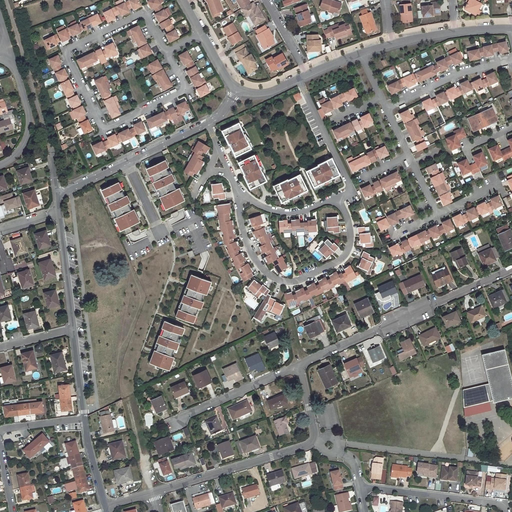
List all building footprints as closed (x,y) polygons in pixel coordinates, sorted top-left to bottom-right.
[(139,0),(131,0),(127,2),(130,9),(133,7),(134,9),(142,6),(139,0)] [(154,7),(156,10),(158,13),(156,15),(160,22),(161,21),(167,17),(168,17),(164,10),(161,3),(158,0),(150,0),(148,2),(152,9),(154,7)] [(219,0),(206,0),(210,10),(212,9),(213,14),(219,12),(223,10),(219,0)] [(332,0),(330,0),(322,0),(320,7),(328,10),(328,11),(333,13),(334,11),(339,13),(341,5),(331,1),(332,0)] [(477,10),(480,4),(477,3),(478,0),(468,0),(467,3),(464,8),(474,14),(475,13),(477,10)] [(255,6),(252,1),(250,3),(241,8),(244,13),(246,11),(248,15),(254,24),(264,18),(259,8),(257,9),(255,6)] [(351,10),(362,6),(360,1),(350,5),(351,10)] [(118,6),(115,8),(118,14),(121,13),(122,15),(130,12),(128,9),(130,9),(127,2),(125,3),(118,6)] [(432,6),(422,7),(423,17),(433,16),(433,14),(432,12),(440,11),(439,2),(431,3),(432,6)] [(306,4),(295,8),(298,16),(302,25),(310,22),(308,17),(310,16),(306,4)] [(403,22),(412,21),(411,8),(412,7),(412,5),(410,5),(410,4),(399,4),(400,13),(402,13),(403,22)] [(115,8),(104,13),(109,22),(116,18),(115,16),(118,14),(115,8)] [(360,16),(366,33),(375,30),(372,23),(374,22),(370,12),(368,13),(362,16),(360,16)] [(92,14),(89,16),(94,26),(97,25),(102,22),(98,14),(93,16),(92,14)] [(86,19),(81,22),(82,23),(85,29),(85,30),(94,26),(89,16),(85,17),(86,19)] [(166,27),(167,30),(174,27),(169,18),(168,19),(162,23),(160,23),(163,29),(166,27)] [(232,23),(224,27),(229,36),(228,37),(232,44),(241,39),(232,23)] [(73,36),(76,34),(82,32),(81,30),(79,25),(78,24),(73,26),(72,24),(69,25),(69,27),(73,34),(73,36)] [(339,24),(332,26),(328,27),(328,28),(331,36),(331,37),(335,35),(336,37),(347,33),(348,35),(352,33),(349,25),(345,27),(344,24),(339,26),(339,24)] [(139,26),(131,30),(133,35),(131,36),(133,39),(143,34),(140,28),(139,26)] [(73,34),(69,27),(66,29),(59,32),(63,41),(71,38),(69,36),(73,34)] [(174,27),(167,30),(169,33),(167,35),(171,42),(179,37),(174,27)] [(268,28),(257,35),(264,49),(275,43),(272,39),(271,36),(272,36),(273,35),(268,28)] [(61,41),(58,34),(45,40),(49,48),(58,44),(58,42),(61,41)] [(147,43),(143,34),(133,39),(134,42),(136,41),(139,46),(140,46),(146,43),(147,43)] [(318,35),(307,35),(308,41),(309,41),(309,51),(319,50),(319,44),(320,44),(320,40),(318,40),(318,35)] [(109,56),(110,57),(113,56),(112,54),(117,51),(113,43),(105,47),(106,50),(109,56)] [(505,43),(494,46),(496,53),(499,52),(500,55),(508,53),(505,43)] [(141,48),(138,50),(140,53),(142,52),(145,57),(152,52),(148,44),(147,45),(141,48)] [(243,44),(234,49),(236,53),(245,48),(243,44)] [(483,49),(485,56),(485,58),(493,56),(493,54),(496,53),(494,46),(483,48),(483,49)] [(245,48),(236,53),(240,60),(241,60),(243,59),(246,66),(245,66),(248,73),(257,68),(253,62),(255,61),(251,54),(249,55),(245,48)] [(99,58),(100,61),(109,56),(106,50),(103,52),(101,49),(96,51),(96,53),(99,58)] [(481,50),(468,53),(470,62),(480,59),(480,58),(483,57),(481,50)] [(186,63),(188,66),(194,63),(187,51),(179,55),(185,64),(186,63)] [(94,52),(86,56),(91,66),(94,65),(93,63),(98,60),(98,59),(95,53),(94,52)] [(282,53),(273,58),(271,56),(265,60),(271,70),(276,68),(277,67),(278,69),(288,63),(282,53)] [(458,54),(447,59),(450,66),(453,64),(454,66),(462,63),(458,54)] [(59,55),(50,59),(55,70),(61,67),(60,63),(62,62),(59,55)] [(86,56),(77,60),(81,68),(86,66),(87,68),(91,66),(86,56)] [(163,68),(161,65),(158,59),(150,64),(153,69),(151,70),(153,73),(156,71),(161,68),(163,68)] [(447,59),(437,64),(437,66),(440,72),(441,73),(448,69),(447,67),(450,66),(447,59)] [(194,63),(188,66),(190,69),(187,71),(190,76),(191,75),(197,72),(199,71),(194,63)] [(63,70),(61,67),(55,70),(60,80),(61,80),(67,77),(69,76),(65,68),(63,70)] [(427,67),(423,69),(428,79),(436,75),(436,74),(433,68),(433,67),(427,69),(427,67)] [(157,73),(156,74),(159,79),(156,80),(158,83),(168,77),(165,72),(164,69),(162,70),(157,73)] [(421,73),(416,75),(416,76),(419,82),(420,83),(428,79),(423,69),(420,70),(421,73)] [(205,81),(206,80),(204,77),(202,78),(199,73),(198,74),(192,77),(191,78),(196,86),(198,85),(205,81)] [(487,79),(484,81),(487,87),(498,82),(493,73),(486,77),(487,79)] [(411,76),(400,81),(404,88),(407,86),(408,89),(415,85),(415,84),(412,78),(411,76)] [(95,81),(99,89),(109,84),(108,81),(106,82),(103,77),(95,81)] [(168,77),(158,83),(160,86),(162,85),(165,90),(173,85),(168,77)] [(63,83),(61,84),(67,96),(74,93),(73,90),(74,89),(70,80),(68,80),(63,83)] [(480,80),(473,83),(475,89),(477,92),(487,87),(484,81),(481,82),(480,80)] [(205,81),(198,85),(200,88),(198,89),(202,96),(210,91),(205,81)] [(400,81),(388,87),(392,95),(401,91),(401,89),(404,88),(400,81)] [(461,87),(458,89),(462,96),(472,90),(469,85),(468,81),(460,85),(461,87)] [(109,84),(99,89),(101,92),(103,98),(104,97),(110,94),(111,94),(109,89),(111,88),(109,84)] [(353,88),(341,94),(344,101),(347,100),(348,101),(357,96),(353,88)] [(454,88),(447,92),(450,99),(451,101),(462,96),(458,89),(455,90),(454,88)] [(76,96),(74,93),(67,96),(72,107),(74,106),(80,103),(82,102),(78,95),(76,96)] [(437,99),(434,101),(437,107),(448,102),(447,100),(444,94),(443,93),(436,97),(437,99)] [(341,94),(330,99),(331,101),(334,107),(335,108),(342,105),(341,102),(344,101),(341,94)] [(105,101),(109,110),(119,105),(117,101),(115,102),(113,97),(112,98),(106,101),(105,101)] [(0,112),(0,113),(1,114),(2,113),(3,117),(12,114),(11,111),(7,112),(3,99),(0,100),(0,112)] [(326,103),(321,105),(325,113),(333,109),(333,108),(330,102),(328,99),(325,101),(326,103)] [(430,100),(423,103),(427,112),(437,107),(434,101),(431,102),(430,100)] [(186,101),(177,105),(179,108),(182,114),(182,115),(186,113),(185,111),(190,109),(186,101)] [(119,105),(109,110),(110,113),(113,118),(121,114),(119,109),(121,108),(119,105)] [(75,109),(74,110),(79,120),(86,117),(84,114),(87,113),(83,106),(82,106),(75,109)] [(174,107),(169,109),(169,111),(172,116),(173,119),(182,114),(179,108),(176,110),(174,107)] [(492,109),(468,119),(473,131),(497,121),(492,109)] [(408,111),(400,115),(404,123),(405,123),(411,120),(414,119),(412,114),(410,115),(408,111)] [(164,112),(156,116),(161,126),(164,124),(163,122),(168,120),(167,118),(165,113),(164,112)] [(0,133),(12,129),(9,119),(13,118),(12,114),(3,117),(5,120),(3,121),(3,122),(2,123),(1,121),(0,121),(0,133)] [(369,114),(360,118),(362,121),(365,127),(365,128),(368,126),(367,124),(372,122),(369,114)] [(156,116),(147,120),(151,128),(156,125),(157,127),(161,126),(156,116)] [(87,120),(86,117),(79,120),(85,133),(93,129),(89,120),(87,120)] [(357,119),(351,122),(352,123),(355,129),(356,131),(365,127),(362,121),(358,122),(357,119)] [(136,127),(133,129),(136,135),(146,130),(142,121),(135,125),(136,127)] [(406,125),(405,125),(409,134),(419,129),(418,125),(416,126),(413,121),(412,122),(406,125)] [(350,123),(341,127),(346,137),(349,135),(348,133),(354,131),(353,130),(350,123)] [(239,129),(237,124),(225,129),(226,131),(223,133),(228,144),(227,144),(229,148),(231,147),(235,156),(249,149),(246,143),(248,142),(241,128),(239,129)] [(341,127),(333,131),(337,139),(342,136),(343,138),(346,137),(341,127)] [(129,129),(119,133),(120,134),(123,140),(123,141),(136,135),(133,129),(129,130),(129,129)] [(419,129),(409,134),(411,137),(413,142),(416,141),(421,138),(419,133),(421,132),(419,129)] [(458,141),(462,139),(459,131),(454,133),(456,136),(447,140),(448,143),(447,144),(449,148),(450,148),(452,151),(461,147),(458,141)] [(116,134),(108,138),(109,140),(106,141),(109,148),(120,143),(119,142),(117,136),(116,134)] [(422,140),(417,142),(418,145),(410,149),(412,155),(427,148),(423,139),(422,140)] [(102,141),(93,146),(97,154),(109,148),(106,141),(103,143),(102,141)] [(209,147),(198,141),(193,151),(195,152),(200,155),(202,152),(205,154),(209,147)] [(378,147),(375,148),(375,149),(378,156),(380,158),(388,154),(384,146),(379,149),(378,147)] [(497,146),(489,150),(494,161),(502,157),(504,161),(508,159),(504,151),(500,153),(497,146)] [(375,149),(367,153),(367,156),(371,162),(371,163),(377,160),(375,157),(378,156),(375,149)] [(200,155),(195,152),(189,162),(200,168),(204,161),(200,160),(202,156),(200,155)] [(487,164),(482,153),(473,157),(476,164),(473,166),(477,174),(480,172),(479,168),(487,164)] [(359,156),(356,157),(361,167),(369,163),(366,156),(365,155),(360,158),(359,156)] [(255,162),(252,156),(238,163),(243,172),(241,172),(243,176),(244,175),(249,187),(252,185),(253,187),(265,181),(262,176),(263,175),(256,161),(255,162)] [(354,161),(349,163),(353,171),(361,167),(356,157),(353,159),(354,161)] [(315,167),(306,172),(313,186),(319,183),(320,184),(334,177),(333,176),(339,173),(333,162),(331,163),(329,159),(318,165),(318,164),(314,166),(315,167)] [(466,160),(458,164),(463,176),(471,172),(473,175),(477,174),(473,166),(469,167),(466,160)] [(176,189),(163,161),(146,169),(150,176),(151,176),(154,182),(153,183),(156,190),(157,189),(162,199),(161,200),(163,204),(164,204),(167,209),(180,202),(179,200),(183,198),(181,194),(180,195),(177,189),(176,189)] [(200,168),(189,162),(184,171),(191,176),(193,172),(197,174),(200,168)] [(435,165),(426,169),(428,175),(431,173),(433,176),(438,174),(439,173),(435,165)] [(27,168),(17,171),(21,184),(31,181),(30,179),(32,178),(31,175),(30,176),(27,168)] [(397,172),(388,176),(393,186),(396,185),(395,183),(401,180),(397,172)] [(277,189),(275,190),(281,201),(286,199),(287,200),(301,193),(300,192),(306,189),(300,175),(290,179),(290,177),(286,179),(287,180),(275,185),(277,189)] [(388,176),(380,180),(380,181),(383,187),(384,188),(389,186),(390,188),(393,186),(388,176)] [(434,178),(431,179),(433,185),(435,188),(445,183),(443,180),(441,181),(439,176),(434,178)] [(383,190),(382,188),(379,181),(378,181),(373,183),(374,186),(371,188),(374,194),(383,190)] [(116,183),(101,190),(105,197),(107,197),(110,203),(108,204),(112,212),(113,211),(116,217),(115,218),(118,226),(121,225),(123,229),(140,222),(135,213),(132,214),(130,211),(131,210),(122,192),(120,192),(116,183)] [(222,187),(222,183),(211,184),(212,187),(210,188),(211,199),(218,198),(218,200),(225,199),(224,192),(223,192),(222,187)] [(445,183),(435,188),(439,196),(446,193),(447,192),(444,187),(446,186),(445,183)] [(369,185),(361,189),(365,197),(370,195),(371,197),(374,195),(374,194),(371,188),(369,185)] [(39,205),(36,195),(35,192),(34,193),(33,190),(24,194),(28,208),(39,205)] [(440,198),(441,201),(443,207),(452,203),(449,197),(451,197),(450,193),(447,195),(440,198)] [(491,202),(488,203),(492,210),(502,205),(498,196),(490,200),(491,202)] [(222,209),(218,210),(219,218),(229,217),(228,213),(230,213),(231,212),(231,208),(230,208),(229,203),(221,204),(222,209)] [(484,203),(477,206),(477,207),(481,214),(481,215),(492,210),(488,203),(485,205),(484,203)] [(410,206),(397,212),(400,218),(403,217),(404,218),(414,214),(410,206)] [(467,214),(464,215),(467,222),(478,217),(477,216),(474,209),(473,208),(466,211),(467,214)] [(391,225),(391,226),(394,224),(398,222),(397,220),(400,218),(397,212),(387,217),(388,218),(391,225)] [(460,214),(453,218),(457,227),(467,222),(464,215),(461,217),(460,214)] [(260,215),(249,219),(250,223),(251,223),(254,231),(264,227),(267,226),(266,222),(262,223),(260,215)] [(377,222),(381,230),(386,228),(389,226),(386,219),(384,216),(381,218),(382,220),(377,222)] [(229,217),(219,218),(220,226),(224,226),(225,231),(233,229),(232,224),(233,224),(232,220),(231,220),(229,221),(229,217)] [(333,231),(333,233),(340,233),(339,226),(338,226),(337,221),(337,217),(327,217),(327,221),(325,221),(326,232),(333,231)] [(295,232),(304,231),(303,223),(300,223),(299,222),(299,219),(295,220),(291,220),(291,222),(291,224),(292,230),(295,230),(295,232)] [(308,232),(316,231),(316,219),(311,219),(311,221),(303,221),(303,223),(304,231),(304,235),(308,235),(308,232)] [(443,225),(440,227),(443,233),(454,228),(449,219),(442,223),(443,225)] [(279,221),(279,231),(283,231),(283,232),(284,232),(284,237),(290,237),(290,232),(292,232),(292,230),(291,224),(287,224),(287,222),(287,220),(282,221),(279,221)] [(511,234),(507,225),(496,229),(505,249),(511,246),(511,234)] [(436,226),(428,229),(429,230),(432,237),(433,238),(443,233),(440,227),(437,228),(436,226)] [(254,231),(252,232),(255,239),(257,238),(259,237),(260,241),(268,238),(271,237),(270,233),(267,234),(264,227),(254,231)] [(366,247),(373,247),(372,236),(370,236),(370,233),(365,233),(365,227),(358,228),(358,234),(360,234),(360,239),(360,244),(366,243),(366,247)] [(224,236),(222,236),(225,244),(226,244),(233,242),(232,239),(233,238),(235,237),(234,233),(233,230),(233,229),(225,231),(223,231),(224,236)] [(49,246),(49,243),(50,243),(49,240),(48,240),(45,231),(35,234),(40,249),(49,246)] [(425,231),(417,235),(422,245),(425,244),(424,242),(429,239),(428,238),(425,232),(425,231)] [(417,235),(408,239),(409,240),(412,246),(412,247),(417,245),(418,247),(422,245),(417,235)] [(22,237),(12,241),(15,250),(14,250),(15,253),(17,253),(17,255),(27,252),(22,237)] [(268,238),(260,241),(262,245),(261,246),(259,247),(262,253),(264,252),(266,252),(273,248),(270,241),(272,240),(271,237),(268,238)] [(321,249),(319,251),(326,258),(329,255),(333,251),(334,252),(339,247),(334,243),(332,244),(327,239),(320,247),(321,249)] [(402,245),(399,247),(402,253),(411,249),(410,247),(407,241),(407,240),(401,242),(402,245)] [(228,249),(227,250),(231,258),(232,257),(238,254),(236,251),(238,250),(240,249),(238,245),(236,242),(236,241),(234,242),(233,242),(226,244),(228,249)] [(398,244),(389,248),(393,256),(398,254),(399,256),(403,254),(402,253),(399,247),(398,244)] [(477,250),(479,254),(490,249),(488,244),(477,250)] [(266,256),(264,257),(268,264),(271,262),(279,258),(275,251),(278,250),(276,247),(273,248),(266,252),(268,255),(266,256)] [(461,248),(452,252),(455,258),(459,267),(468,263),(461,248)] [(478,254),(484,266),(485,265),(485,264),(488,262),(489,263),(496,260),(491,248),(490,249),(479,254),(478,254)] [(369,256),(370,254),(363,251),(361,257),(362,258),(360,263),(358,267),(367,271),(369,268),(371,269),(375,259),(369,256)] [(234,261),(233,262),(237,269),(241,267),(244,265),(242,262),(244,261),(245,260),(243,256),(242,253),(241,253),(239,253),(238,254),(232,257),(234,261)] [(275,270),(277,274),(287,267),(283,261),(284,260),(281,256),(279,258),(271,262),(276,269),(275,270)] [(55,276),(52,267),(53,267),(51,262),(50,262),(49,259),(39,262),(45,279),(55,276)] [(240,274),(244,281),(252,276),(250,273),(253,271),(251,267),(250,268),(248,263),(245,264),(244,265),(241,267),(243,272),(240,274)] [(346,273),(342,275),(345,280),(346,282),(348,285),(351,283),(350,280),(357,276),(350,266),(344,269),(345,271),(346,273)] [(445,266),(431,272),(438,286),(451,280),(445,266)] [(29,270),(19,273),(22,282),(21,283),(22,286),(23,285),(24,287),(34,284),(29,270)] [(329,275),(329,276),(330,278),(330,279),(333,285),(337,283),(338,284),(345,280),(342,275),(342,273),(338,275),(337,274),(336,272),(332,274),(329,275)] [(179,309),(176,317),(191,322),(194,313),(196,314),(204,293),(203,293),(204,290),(208,291),(211,282),(194,275),(192,280),(190,279),(187,288),(188,288),(186,295),(184,294),(181,302),(183,303),(180,310),(179,309)] [(408,292),(424,285),(420,275),(404,282),(408,292)] [(318,281),(319,283),(319,284),(322,290),(326,288),(327,290),(334,286),(333,285),(330,279),(327,281),(326,279),(325,277),(321,279),(318,281)] [(261,293),(263,294),(267,289),(262,285),(261,286),(257,283),(257,282),(254,279),(247,287),(250,290),(248,291),(257,298),(261,293)] [(392,282),(378,288),(383,298),(397,292),(392,282)] [(404,282),(399,284),(404,294),(408,292),(404,282)] [(307,286),(306,286),(307,288),(308,290),(311,296),(314,294),(315,295),(323,292),(322,290),(319,284),(316,286),(315,285),(314,283),(310,285),(307,286)] [(296,291),(295,291),(296,293),(296,294),(298,301),(303,299),(303,301),(311,297),(311,296),(308,290),(305,291),(304,290),(303,288),(299,290),(296,291)] [(55,290),(45,293),(48,308),(60,305),(58,300),(55,290)] [(501,291),(488,297),(493,308),(506,302),(501,291)] [(291,292),(284,294),(288,306),(295,304),(296,306),(300,305),(298,301),(296,294),(292,296),(292,294),(291,292)] [(275,300),(269,297),(267,304),(268,305),(265,311),(276,315),(276,313),(280,315),(284,305),(280,304),(279,304),(275,302),(275,300)] [(367,299),(356,304),(360,315),(367,312),(368,314),(373,312),(367,299)] [(11,318),(9,310),(9,307),(7,308),(7,305),(0,307),(0,320),(0,321),(11,318)] [(481,307),(467,313),(471,322),(485,316),(481,307)] [(35,311),(24,314),(28,329),(38,326),(36,317),(37,316),(35,311)] [(456,311),(443,317),(447,327),(460,321),(456,311)] [(346,315),(332,321),(337,332),(344,328),(350,325),(346,315)] [(318,316),(307,321),(308,325),(319,320),(318,316)] [(308,325),(304,326),(310,338),(325,331),(319,320),(308,325)] [(154,359),(152,364),(169,370),(173,361),(169,359),(170,356),(171,357),(182,327),(165,321),(162,328),(164,329),(162,336),(159,335),(157,343),(159,344),(156,350),(155,350),(152,358),(154,359)] [(423,335),(420,337),(424,346),(440,338),(435,328),(423,334),(423,335)] [(275,333),(265,337),(269,348),(274,346),(276,349),(281,347),(275,333)] [(404,351),(398,354),(399,356),(401,359),(406,357),(406,355),(415,351),(410,339),(401,343),(403,349),(404,351)] [(380,345),(368,351),(373,363),(385,357),(380,345)] [(511,380),(505,349),(482,354),(489,383),(493,400),(494,402),(511,397),(511,380)] [(32,351),(22,353),(26,371),(36,368),(35,365),(37,365),(35,359),(34,359),(32,351)] [(66,370),(63,361),(64,361),(62,353),(51,356),(55,372),(66,370)] [(252,359),(246,361),(251,371),(257,368),(258,371),(265,368),(258,354),(251,357),(252,359)] [(357,358),(349,362),(349,363),(345,365),(350,376),(350,377),(355,375),(355,376),(358,376),(355,371),(361,368),(357,358)] [(230,369),(224,371),(228,381),(234,378),(236,381),(243,378),(236,364),(229,367),(230,369)] [(12,365),(0,368),(2,373),(3,373),(5,383),(16,380),(12,365)] [(329,365),(318,370),(322,378),(324,377),(329,386),(337,383),(329,365)] [(206,370),(193,376),(198,387),(211,382),(206,370)] [(184,381),(171,387),(176,397),(189,391),(184,381)] [(489,383),(485,384),(489,401),(493,400),(489,383)] [(485,384),(462,390),(464,407),(489,401),(485,384)] [(70,397),(69,392),(70,392),(69,385),(59,386),(60,393),(55,394),(56,399),(70,397)] [(284,394),(267,401),(270,409),(287,403),(284,394)] [(155,408),(157,412),(167,408),(161,396),(155,399),(153,396),(148,398),(147,400),(151,409),(153,409),(155,408)] [(70,397),(56,399),(55,399),(57,412),(72,410),(71,402),(70,402),(70,397)] [(26,414),(26,413),(30,413),(29,403),(29,399),(23,400),(23,404),(17,405),(18,413),(20,413),(20,415),(26,414)] [(238,405),(228,409),(233,420),(252,411),(248,401),(238,406),(238,405)] [(41,402),(29,403),(30,413),(35,412),(35,413),(42,412),(41,402)] [(13,415),(18,414),(18,413),(17,405),(4,406),(5,416),(13,415)] [(102,416),(100,416),(104,433),(114,431),(110,414),(102,416)] [(292,415),(274,422),(280,436),(288,433),(285,425),(285,423),(287,422),(293,420),(292,415)] [(217,417),(205,422),(211,435),(223,430),(217,417)] [(43,435),(37,440),(34,443),(41,452),(45,449),(43,447),(49,442),(43,435)] [(255,437),(241,442),(245,452),(251,450),(252,451),(259,448),(255,437)] [(169,438),(156,443),(159,450),(157,451),(159,455),(174,450),(169,438)] [(229,441),(218,445),(223,458),(234,454),(229,441)] [(78,454),(77,449),(78,449),(76,444),(75,444),(74,442),(66,445),(68,453),(66,454),(67,457),(69,457),(78,454)] [(122,442),(110,445),(113,459),(126,456),(122,442)] [(30,446),(24,451),(30,459),(36,454),(37,456),(41,452),(34,443),(30,446)] [(191,453),(172,460),(175,469),(180,468),(187,465),(187,467),(196,464),(191,453)] [(78,454),(69,457),(72,467),(70,467),(70,469),(73,469),(81,466),(81,464),(82,464),(81,459),(80,459),(78,454)] [(172,472),(166,457),(158,460),(163,473),(166,472),(167,474),(172,472)] [(371,474),(371,479),(380,480),(383,459),(375,458),(374,459),(373,462),(373,464),(372,464),(371,474)] [(309,477),(308,475),(312,474),(309,464),(292,469),(295,479),(302,477),(303,479),(309,477)] [(437,467),(418,465),(417,474),(423,475),(427,475),(427,478),(436,479),(437,467)] [(81,466),(73,469),(76,481),(85,478),(84,474),(85,474),(83,468),(82,469),(81,466)] [(407,467),(392,466),(391,476),(398,477),(405,478),(406,476),(411,477),(412,469),(407,469),(407,467)] [(129,468),(115,472),(117,483),(126,481),(127,481),(132,480),(129,468)] [(457,470),(442,468),(441,479),(448,480),(448,481),(455,482),(457,470)] [(339,471),(331,473),(335,491),(343,489),(341,479),(340,476),(339,471)] [(272,474),(267,475),(271,486),(272,490),(273,491),(277,490),(278,489),(277,485),(286,482),(283,472),(272,475),(272,474)] [(28,474),(18,476),(20,484),(21,488),(34,485),(34,483),(30,484),(28,474)] [(477,478),(466,477),(465,486),(469,487),(471,487),(476,488),(476,487),(480,487),(481,479),(477,479),(477,478)] [(76,481),(73,482),(74,486),(77,485),(79,493),(89,490),(87,482),(87,483),(85,478),(76,481)] [(494,489),(504,490),(506,481),(491,479),(490,483),(486,482),(485,489),(494,490),(494,489)] [(22,493),(23,501),(33,499),(32,492),(35,491),(34,485),(21,488),(22,493)] [(257,485),(242,489),(245,498),(259,494),(257,485)] [(212,493),(193,499),(196,509),(215,503),(212,493)] [(233,493),(219,497),(221,504),(216,505),(218,511),(223,511),(223,508),(236,504),(233,493)] [(348,493),(336,496),(339,511),(341,511),(350,510),(349,504),(347,498),(349,498),(348,493)] [(392,500),(400,500),(400,496),(388,496),(388,500),(382,499),(381,504),(390,505),(390,501),(392,501),(392,500)] [(86,509),(84,501),(74,504),(75,510),(72,510),(72,511),(85,511),(85,509),(86,509)] [(392,511),(391,511),(402,511),(404,503),(392,501),(391,505),(393,506),(392,511)] [(186,511),(183,502),(172,505),(173,511),(186,511)] [(301,511),(298,503),(285,508),(285,511),(301,511)]
